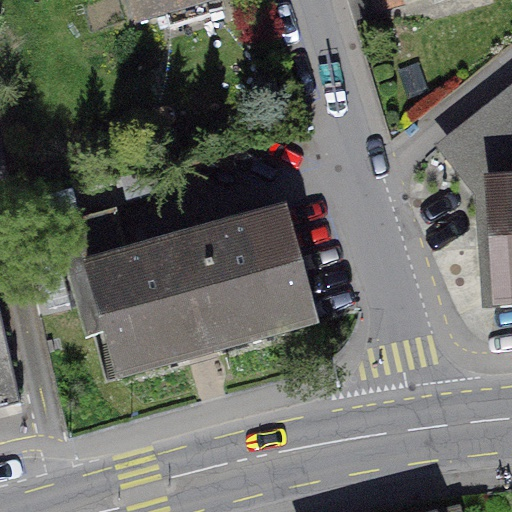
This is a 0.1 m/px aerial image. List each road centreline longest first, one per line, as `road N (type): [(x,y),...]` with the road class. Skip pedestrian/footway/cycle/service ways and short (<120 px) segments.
road 1 (residential): [(432,431),(301,0)]
road 2 (secondary): [(88,511),(432,431)]
